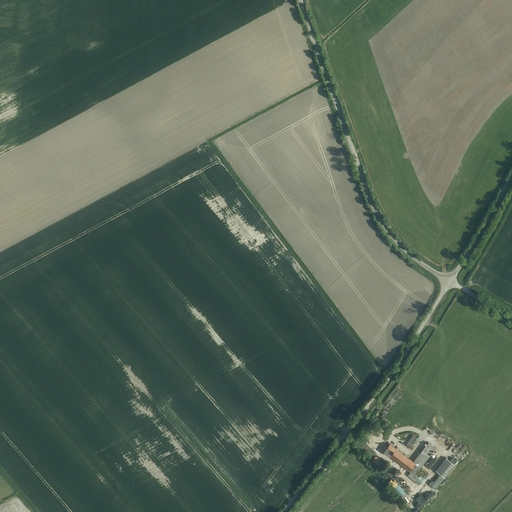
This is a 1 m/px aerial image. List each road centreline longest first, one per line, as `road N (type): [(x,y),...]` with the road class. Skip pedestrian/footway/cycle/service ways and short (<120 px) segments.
road 1 (unclassified): [(450,282),(398,244),(374,208),(299,0)]
road 2 (unclassified): [(284,511),(450,282)]
road 3 (unclassified): [(450,282),(511,170)]
